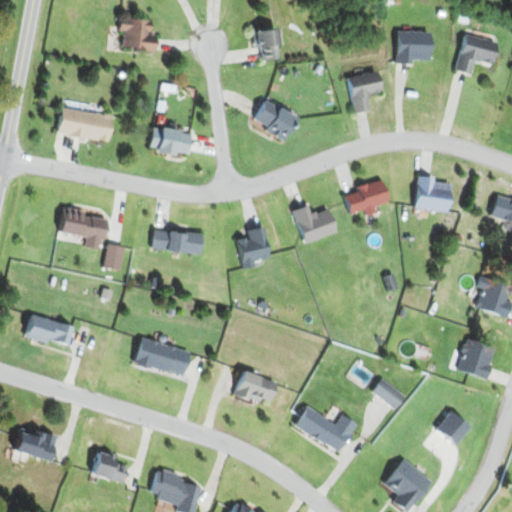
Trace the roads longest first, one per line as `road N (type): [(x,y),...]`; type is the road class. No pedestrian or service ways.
road 1 (residential): [(2,161),(194,193),(406,140),(511,164)]
road 2 (residential): [(0,371),(228,443),(331,511)]
road 3 (residential): [(0,170),(32,0)]
road 4 (residential): [(226,191),(210,45)]
